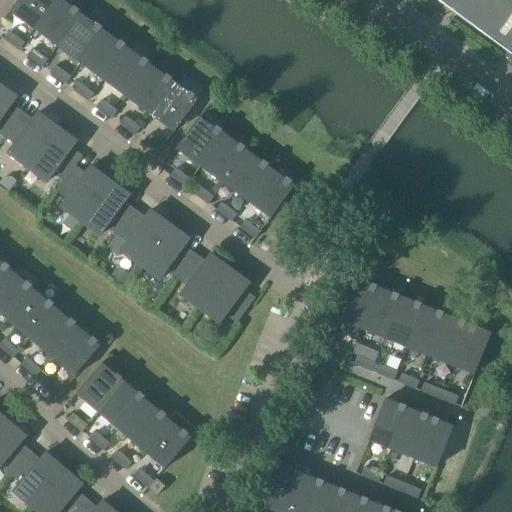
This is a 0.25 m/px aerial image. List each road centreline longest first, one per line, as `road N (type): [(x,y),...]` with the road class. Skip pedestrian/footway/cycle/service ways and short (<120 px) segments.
road 1 (residential): [(305,299),(0,58)]
road 2 (residential): [(305,299),(322,255),(492,324)]
road 3 (residential): [(0,368),(24,390),(41,427),(151,511)]
road 4 (residential): [(288,345),(456,413)]
road 5 (residential): [(253,438),(418,507)]
road 6 (residential): [(511,95),(381,0)]
